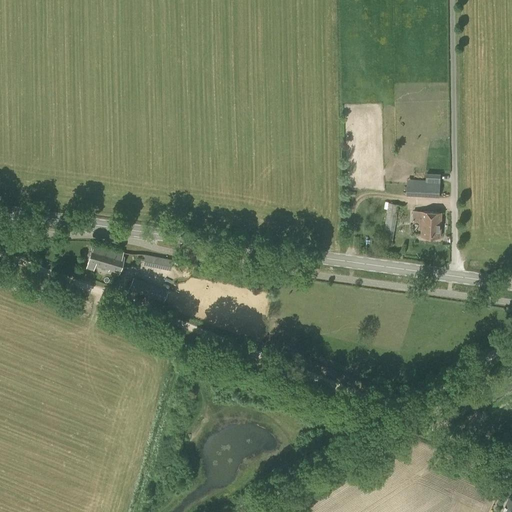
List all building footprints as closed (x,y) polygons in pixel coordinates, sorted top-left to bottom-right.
[(439,197),(440,181),(414,179),(413,196),(439,197)] [(392,246),(398,204),(388,202),(382,245),(392,246)] [(441,237),(442,212),(414,211),(414,222),(421,222),(421,229),(422,229),(422,237),(441,237)] [(124,251),(95,243),(94,247),(93,247),(88,263),(89,263),(87,268),(94,270),(95,265),(110,269),(109,271),(120,274),(125,256),(123,255),(124,251)] [(145,254),(142,264),(150,266),(152,255),(145,254)] [(163,302),(167,290),(133,277),(128,289),(163,302)] [(511,511),(511,498),(510,497),(502,511),(501,511),(511,511)]
